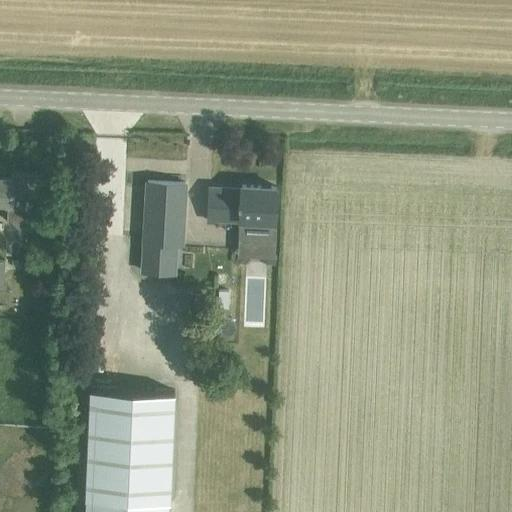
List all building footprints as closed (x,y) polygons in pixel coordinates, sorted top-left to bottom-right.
[(0,201),(7,202),(6,220),(20,221),(19,230),(33,230),(34,208),(32,207),(32,193),(41,194),(42,173),(12,171),(11,175),(0,174),(0,201)] [(142,271),(174,273),(176,244),(182,244),(185,182),(147,180),(144,242),(142,271)] [(208,220),(214,221),(214,218),(240,219),(254,220),(253,233),(274,234),(277,187),(241,185),(241,188),(209,187),(208,220)] [(90,386),(85,496),(87,496),(168,500),(170,500),(175,390),(90,386)] [(87,496),(86,511),(167,511),(168,500),(87,496)]
